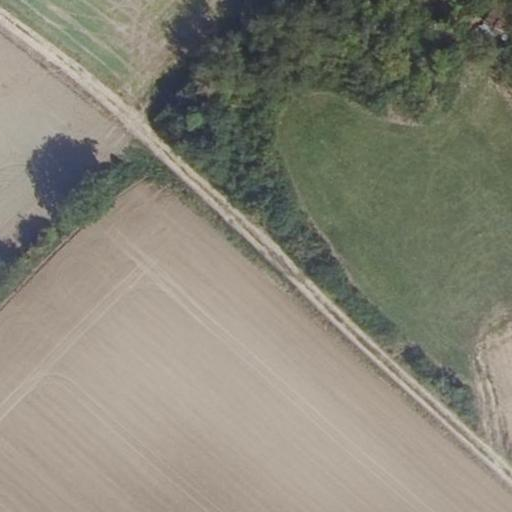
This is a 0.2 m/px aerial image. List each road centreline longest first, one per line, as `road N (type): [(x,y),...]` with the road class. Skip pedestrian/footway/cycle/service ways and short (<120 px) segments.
road 1 (track): [(511,478),(135,125),(0,16)]
road 2 (track): [(158,146),(0,301)]
road 3 (track): [(263,0),(135,125)]
